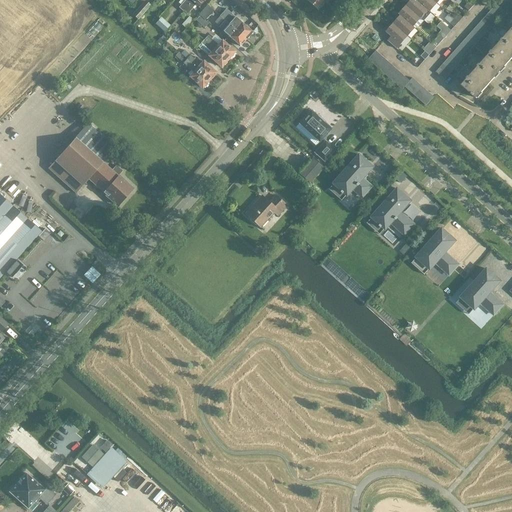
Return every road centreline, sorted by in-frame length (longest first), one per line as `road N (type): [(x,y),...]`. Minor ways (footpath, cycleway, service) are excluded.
road 1 (secondary): [(0,412),(255,127)]
road 2 (residential): [(378,105),(378,124),(511,243)]
road 3 (residential): [(511,225),(378,105)]
